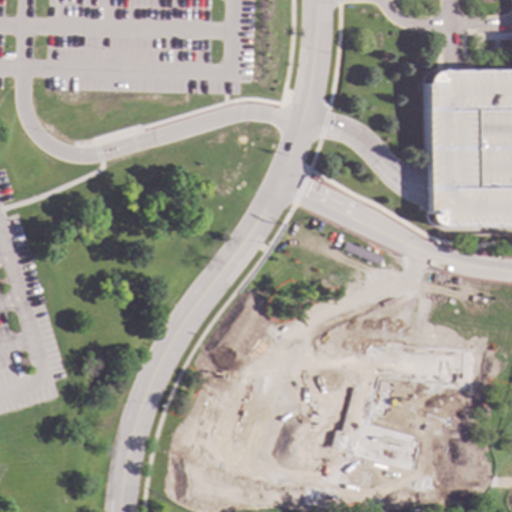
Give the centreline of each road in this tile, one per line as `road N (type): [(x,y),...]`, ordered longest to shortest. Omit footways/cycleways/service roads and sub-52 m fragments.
road 1 (tertiary): [(278,182),(166,348),(137,415),(119,511)]
road 2 (residential): [(278,182),(440,260),(511,271)]
road 3 (tertiary): [(314,0),(307,89),(278,182)]
